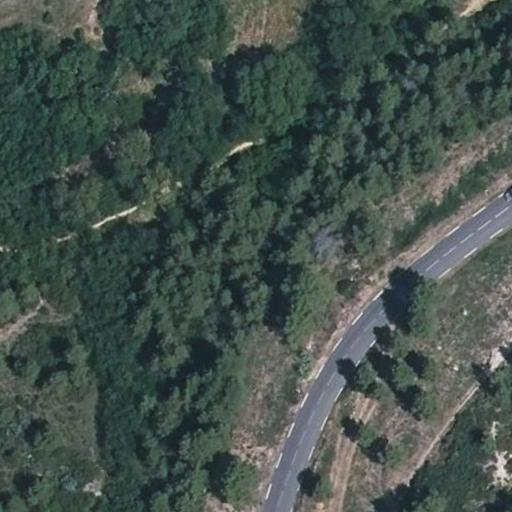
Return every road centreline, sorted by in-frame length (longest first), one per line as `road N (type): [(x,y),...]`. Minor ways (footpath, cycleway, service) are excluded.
road 1 (tertiary): [(511,202),(384,306),(344,356),(308,421),(276,511)]
road 2 (track): [(384,306),(379,388),(347,454),(338,511)]
